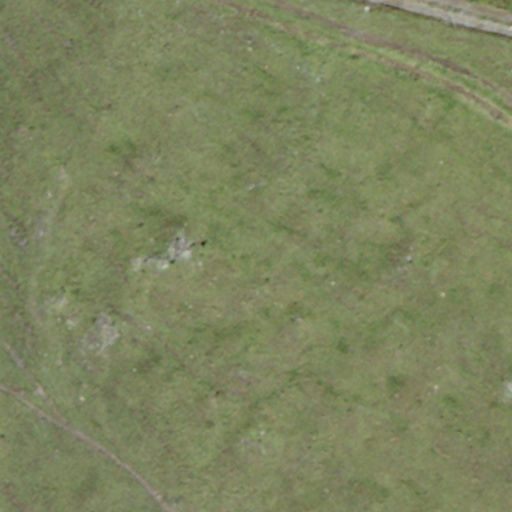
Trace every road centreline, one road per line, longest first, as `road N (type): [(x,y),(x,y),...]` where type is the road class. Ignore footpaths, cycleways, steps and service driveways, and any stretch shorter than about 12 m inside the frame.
road 1 (track): [(214,0),(469,107),(511,138)]
road 2 (track): [(511,36),(371,0)]
